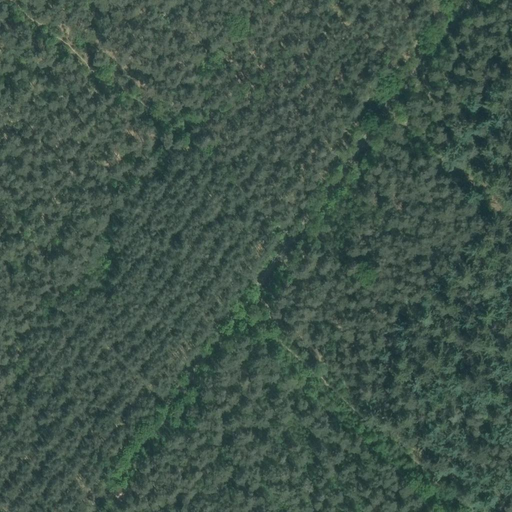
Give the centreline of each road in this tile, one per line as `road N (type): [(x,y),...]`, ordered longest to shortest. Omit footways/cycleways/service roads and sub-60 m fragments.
road 1 (track): [(88,511),(294,229)]
road 2 (track): [(294,229),(466,0)]
